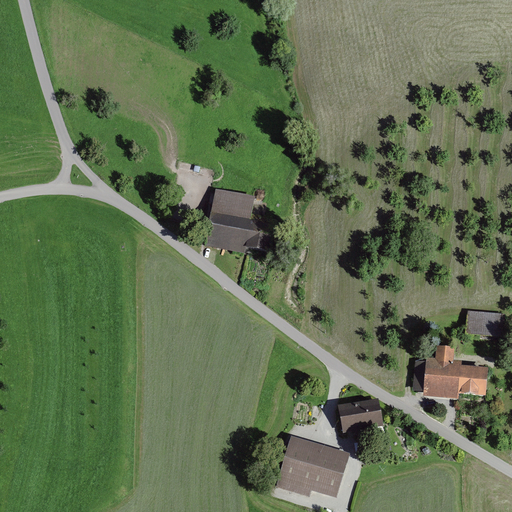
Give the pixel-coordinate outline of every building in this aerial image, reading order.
[(256,200),(217,193),(207,249),(245,256),(246,251),(272,256),(278,225),(252,220),(256,200)] [(508,317),(470,314),(469,338),(506,340),(508,317)] [(428,365),(417,364),(415,393),(425,393),(425,399),(460,402),(460,398),(488,400),(490,373),(463,371),(463,366),(454,365),(455,350),(438,349),(437,362),(428,361),(428,365)] [(380,405),(341,410),(344,434),(383,429),(380,405)] [(350,458),(292,440),(277,488),(309,497),(310,493),(337,501),(350,458)]
